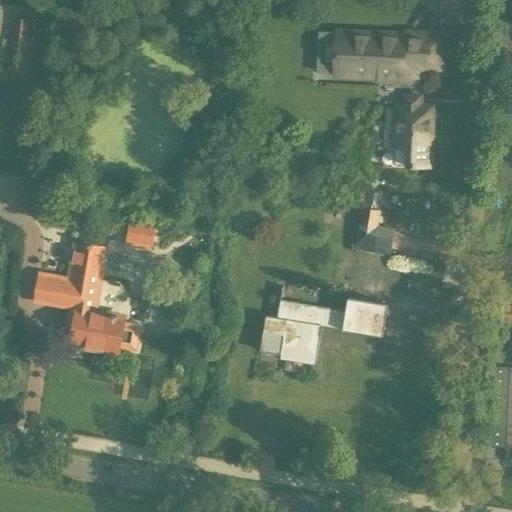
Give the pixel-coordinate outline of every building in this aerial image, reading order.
[(31,19),(14,16),(8,63),(24,65),(31,19)] [(379,78),(423,80),(424,63),(444,64),(446,34),(414,33),(414,35),(338,32),(336,74),(379,75),(379,78)] [(398,104),(397,145),(432,147),(433,106),(421,105),(421,96),(407,96),(406,105),(398,104)] [(328,205),(349,209),(351,195),(330,192),(328,205)] [(376,227),(379,211),(363,208),(358,240),(390,246),(392,230),(376,227)] [(125,245),(151,250),(154,232),(128,227),(125,245)] [(70,278),(41,273),(36,300),(72,307),(70,319),(76,320),(72,343),(119,352),(119,348),(137,351),(142,324),(124,321),(125,317),(89,310),(90,305),(96,306),(107,248),(77,242),(70,278)] [(347,310),(281,299),(278,317),(266,316),(264,331),(285,335),(281,358),(316,363),(320,339),(314,338),(316,324),(383,335),(388,304),(349,298),(347,310)] [(511,304),(502,304),(501,323),(511,323),(511,304)] [(489,445),(509,446),(511,394),(511,366),(493,366),(489,445)]
